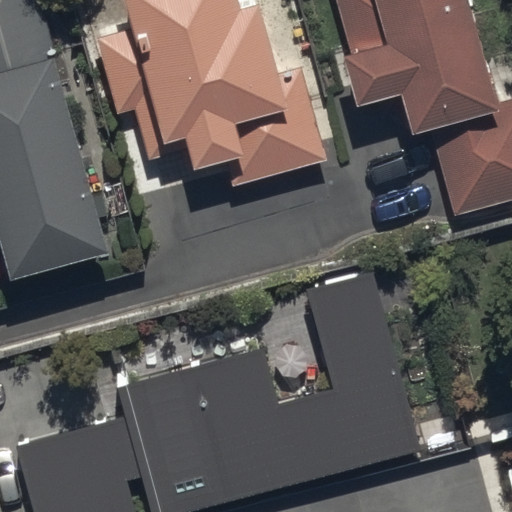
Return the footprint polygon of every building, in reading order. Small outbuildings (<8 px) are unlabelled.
[(0,0),(0,215),(16,273),(113,246),(58,50),(44,0),(0,0)] [(227,155),(235,183),(330,157),(304,64),(283,70),(263,0),(251,0),(245,2),(244,0),(131,0),(138,24),(99,35),(120,110),(138,105),(152,156),(173,150),(169,136),(189,130),(198,163),(227,155)] [(511,97),(501,101),(473,0),(338,0),(352,48),(347,50),(361,99),(376,95),(382,116),(411,108),(416,127),(432,123),(456,212),(511,196),(511,97)] [(18,442),(37,511),(138,511),(129,477),(145,473),(155,511),(180,511),(424,447),(376,268),(309,286),(336,386),(281,400),(266,345),(121,383),(129,413),(18,442)] [(367,484),(375,511),(481,511),(464,456),(367,484)]
